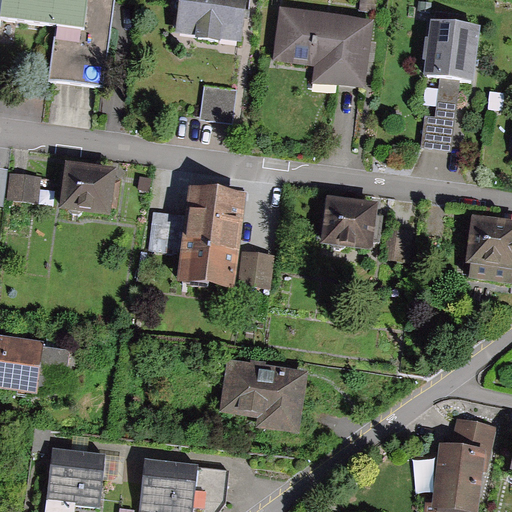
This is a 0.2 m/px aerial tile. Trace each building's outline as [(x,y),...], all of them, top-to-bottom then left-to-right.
[(85,2),(85,0),(3,0),(1,20),(55,27),(48,81),(100,88),(111,5),(85,2)] [(187,0),(182,34),(234,42),(240,0),(187,0)] [(359,89),(366,28),(281,17),(276,61),(318,67),(316,84),(359,89)] [(456,83),(467,84),(475,27),(431,21),(423,78),(439,81),(434,120),(423,119),(419,148),(447,151),(456,83)] [(227,122),(231,89),(201,85),(197,118),(227,122)] [(60,208),(100,213),(105,167),(66,163),(60,208)] [(9,203),(31,206),(34,182),(12,180),(9,203)] [(177,281),(226,287),(238,192),(189,186),(185,220),(153,215),(148,249),(181,253),(177,281)] [(323,244),(363,249),(369,205),(329,200),(323,244)] [(511,222),(472,218),(465,269),(511,274),(511,222)] [(240,254),(235,288),(264,292),(269,258),(240,254)] [(0,386),(37,392),(38,385),(67,378),(70,352),(41,348),(42,342),(0,336),(0,386)] [(294,425),(299,376),(224,368),(219,417),(294,425)] [(451,443),(439,441),(431,503),(425,503),(424,511),(474,511),(478,511),(483,470),(487,470),(497,428),(456,419),(451,443)] [(116,480),(119,456),(53,448),(45,511),(73,511),(74,504),(101,507),(104,478),(116,480)] [(231,470),(145,459),(138,511),(219,511),(226,504),(231,470)]
